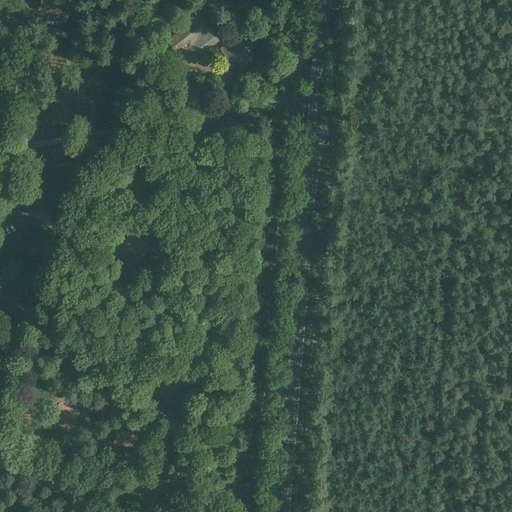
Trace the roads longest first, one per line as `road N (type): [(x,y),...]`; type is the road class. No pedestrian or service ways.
road 1 (track): [(422,511),(464,0)]
road 2 (secondary): [(283,511),(323,0)]
road 3 (track): [(95,135),(93,165),(0,448)]
road 4 (track): [(315,98),(0,152)]
